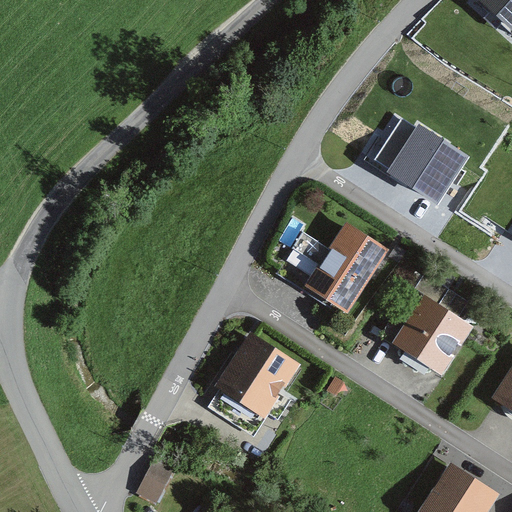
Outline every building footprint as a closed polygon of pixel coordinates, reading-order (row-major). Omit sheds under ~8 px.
[(511,0),(486,0),(511,28),(511,0)] [(346,305),(383,250),(348,226),(311,282),(346,305)] [(468,328),(427,300),(400,340),(441,368),(468,328)] [(294,364),(251,337),(221,383),(264,410),(294,364)] [(511,373),(498,395),(511,404),(511,373)] [(169,472),(153,464),(141,490),(157,497),(169,472)] [(480,511),(493,493),(452,466),(422,511),(480,511)]
